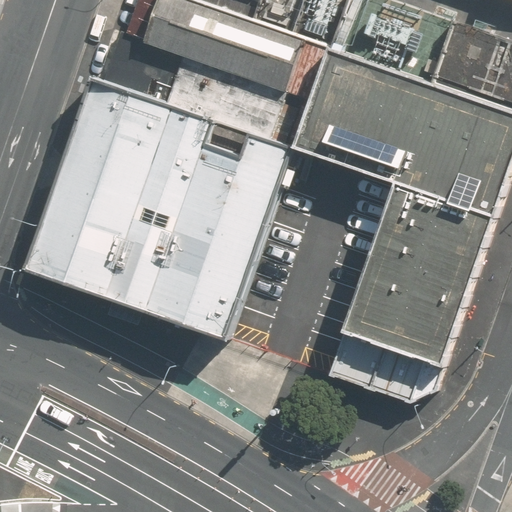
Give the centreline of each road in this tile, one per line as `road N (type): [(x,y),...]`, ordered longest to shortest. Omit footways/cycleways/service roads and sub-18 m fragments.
road 1 (primary): [(0,340),(69,368),(308,498)]
road 2 (residential): [(308,498),(422,465),(511,372)]
road 3 (primary): [(189,511),(0,411)]
road 4 (residential): [(49,0),(0,133)]
